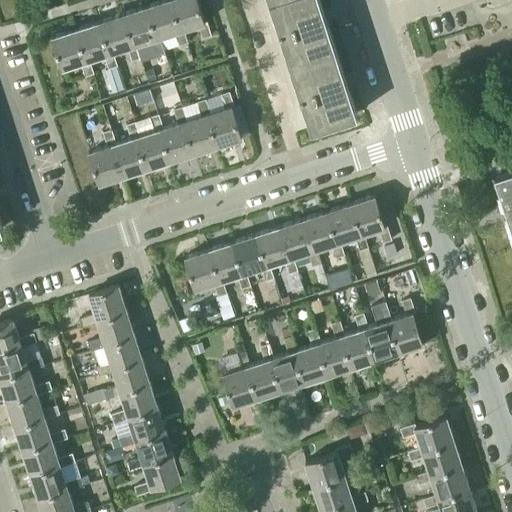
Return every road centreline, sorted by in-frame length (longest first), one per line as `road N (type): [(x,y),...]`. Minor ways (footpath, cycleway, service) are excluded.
road 1 (residential): [(48,255),(410,145)]
road 2 (tertiary): [(511,457),(410,145)]
road 3 (residential): [(48,255),(0,106)]
road 4 (tertiary): [(410,145),(365,0)]
